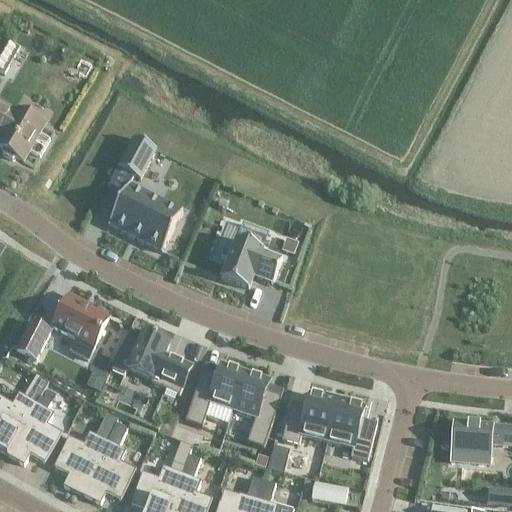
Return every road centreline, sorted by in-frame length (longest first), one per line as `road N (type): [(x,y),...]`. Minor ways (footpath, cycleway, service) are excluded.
road 1 (residential): [(416,377),(290,345),(169,301),(62,245),(0,199)]
road 2 (residential): [(416,377),(379,511)]
